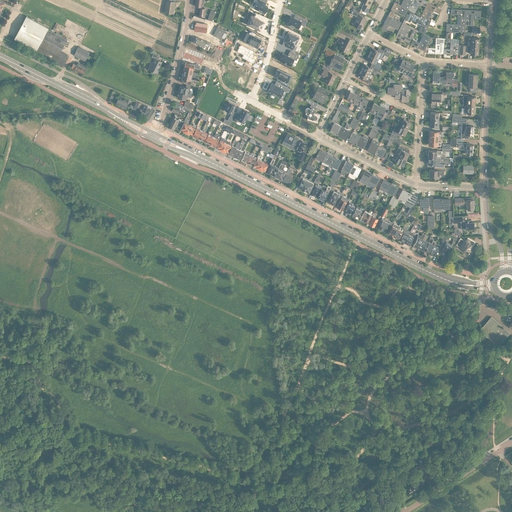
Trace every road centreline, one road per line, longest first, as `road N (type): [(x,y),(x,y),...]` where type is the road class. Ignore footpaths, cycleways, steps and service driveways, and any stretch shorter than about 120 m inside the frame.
road 1 (track): [(0,213),(249,322),(226,392)]
road 2 (secondary): [(462,284),(155,136)]
road 3 (track): [(226,392),(119,342),(146,277)]
road 4 (secondary): [(155,136),(0,57)]
road 5 (secondary): [(488,64),(484,187)]
